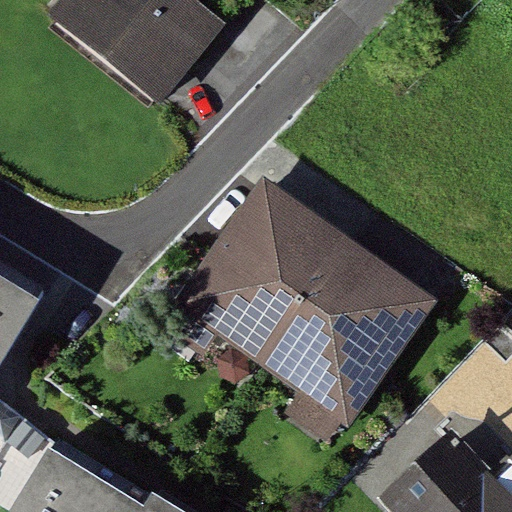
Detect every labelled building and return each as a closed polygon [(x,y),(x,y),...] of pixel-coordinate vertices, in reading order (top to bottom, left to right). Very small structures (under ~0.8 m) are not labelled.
[(229,42),(184,0),(75,0),(57,20),(159,117),(192,81),(229,42)] [(252,189),(167,310),(337,430),(422,309),(252,189)] [(0,364),(41,296),(0,271),(0,364)] [(462,429),(389,495),(404,511),(511,511),(511,463),(501,473),(462,429)] [(156,511),(40,442),(0,507),(0,511),(156,511)]
